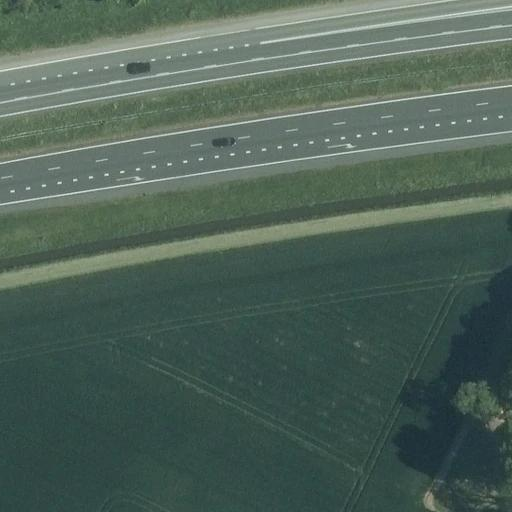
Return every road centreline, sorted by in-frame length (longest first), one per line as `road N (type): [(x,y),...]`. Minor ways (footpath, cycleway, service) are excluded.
road 1 (motorway): [(0,181),(511,102)]
road 2 (motorway): [(511,6),(338,30),(247,64)]
road 3 (motorway): [(511,33),(247,64)]
road 4 (motorway): [(247,64),(0,108)]
